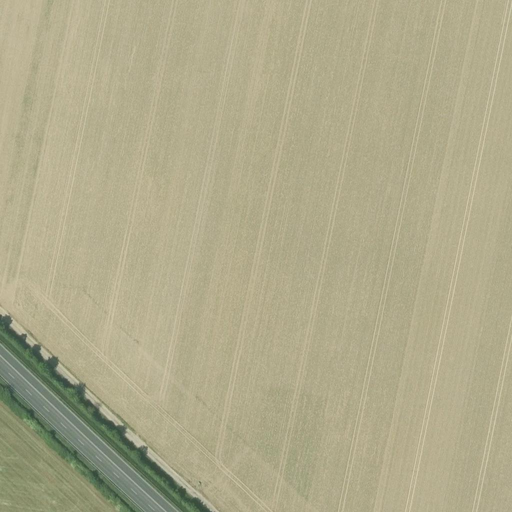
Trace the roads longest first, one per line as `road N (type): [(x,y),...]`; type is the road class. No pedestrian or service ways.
road 1 (track): [(212,511),(0,313)]
road 2 (trunk): [(0,361),(159,511)]
